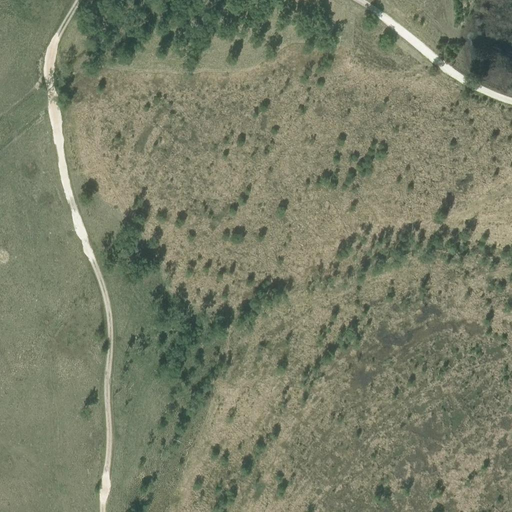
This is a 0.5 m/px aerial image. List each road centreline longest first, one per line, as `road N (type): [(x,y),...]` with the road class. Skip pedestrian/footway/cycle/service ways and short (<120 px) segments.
road 1 (track): [(76,0),(41,63),(63,183),(110,324),(103,511)]
road 2 (track): [(511,103),(469,84),(349,0)]
